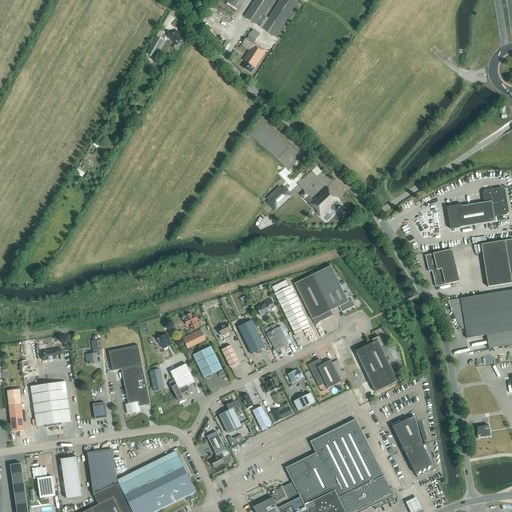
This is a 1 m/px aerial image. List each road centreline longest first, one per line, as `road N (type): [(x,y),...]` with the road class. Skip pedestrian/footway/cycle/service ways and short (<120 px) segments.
road 1 (unclassified): [(473,501),(443,335),(375,213),(166,0)]
road 2 (unclassified): [(186,438),(212,396),(357,325)]
road 3 (unclassified): [(186,438),(163,429),(0,452)]
